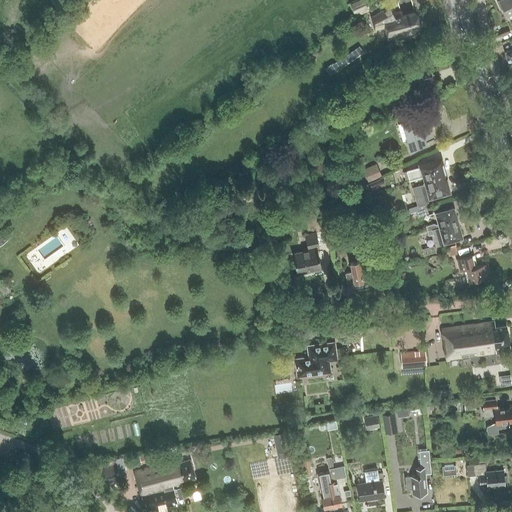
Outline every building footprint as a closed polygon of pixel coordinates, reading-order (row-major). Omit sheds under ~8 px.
[(511,0),(499,0),(500,0),(498,1),(502,9),(504,8),(507,15),(511,12),(511,0)] [(365,1),(351,6),(355,17),(369,11),(365,1)] [(415,12),(402,16),(401,12),(394,14),(391,7),(373,17),(376,27),(389,24),(390,26),(387,27),(389,34),(392,34),(393,37),(413,31),(412,29),(419,27),(418,23),(419,21),(419,18),(418,16),(416,15),(415,12)] [(402,69),(396,71),(397,77),(404,75),(407,87),(401,89),(405,101),(420,96),(417,85),(434,80),(429,64),(420,67),(419,64),(416,65),(415,63),(401,67),(402,69)] [(418,147),(426,144),(424,136),(425,135),(425,134),(430,132),(425,116),(413,119),(412,115),(404,118),(405,122),(403,122),(408,140),(412,151),(418,147)] [(436,179),(445,177),(440,161),(408,169),(410,179),(425,175),(426,177),(434,174),(436,179)] [(376,163),(362,170),(368,182),(382,176),(376,163)] [(430,196),(448,190),(445,177),(436,179),(434,174),(426,177),(427,182),(424,183),(424,184),(413,188),(418,206),(408,209),(409,213),(416,211),(426,207),(425,204),(430,202),(427,194),(429,193),(430,196)] [(385,184),(382,177),(371,182),(374,189),(385,184)] [(361,190),(354,192),(356,199),(363,197),(361,190)] [(426,207),(416,211),(418,216),(428,212),(426,207)] [(427,231),(457,223),(453,208),(436,212),(439,222),(426,226),(427,231)] [(445,243),(444,241),(461,237),(457,223),(427,231),(429,236),(433,235),(436,246),(445,243)] [(302,249),(303,251),(293,253),(297,274),(321,269),(317,248),(319,247),(316,234),(305,236),(308,248),(302,249)] [(372,250),(370,240),(364,242),(366,252),(372,250)] [(434,245),(422,249),(423,255),(435,251),(434,245)] [(472,255),(457,259),(460,271),(467,269),(470,281),(490,276),(487,263),(475,267),(472,255)] [(354,281),(354,282),(355,282),(356,287),(363,285),(362,281),(371,279),(369,268),(368,268),(366,260),(356,262),(355,259),(352,260),(352,263),(350,263),(352,272),(346,273),(348,283),(354,281)] [(495,321),(442,328),(446,360),(496,353),(495,348),(509,345),(507,326),(495,327),(495,321)] [(308,347),(310,358),(296,360),(298,377),(330,372),(328,361),(336,360),(334,344),(308,347)] [(424,351),(401,353),(402,369),(426,367),(424,351)] [(278,392),(293,391),(293,384),(277,385),(278,392)] [(475,409),(474,397),(463,399),(464,410),(475,409)] [(511,407),(500,409),(500,407),(497,407),(496,399),(483,401),(485,415),(493,414),(494,425),(487,426),(488,434),(499,433),(498,427),(504,426),(504,422),(511,421),(511,407)] [(408,409),(397,410),(398,417),(409,416),(408,409)] [(397,431),(394,412),(382,414),(385,433),(397,431)] [(378,428),(379,428),(377,415),(364,417),(366,430),(373,429),(373,428),(378,427),(378,428)] [(289,450),(285,432),(272,435),(276,453),(289,450)] [(415,476),(407,477),(408,489),(412,489),(412,494),(426,492),(425,473),(430,473),(428,450),(420,451),(422,468),(414,468),(415,476)] [(148,454),(139,456),(141,463),(150,460),(148,454)] [(479,464),(467,465),(468,476),(479,475),(479,485),(486,484),(486,487),(507,485),(506,476),(503,476),(503,470),(487,471),(485,457),(478,457),(479,464)] [(309,458),(302,459),(304,468),(311,466),(309,458)] [(180,459),(135,472),(145,511),(177,502),(173,488),(182,485),(181,482),(196,478),(191,459),(180,462),(180,459)] [(119,465),(101,470),(105,484),(123,479),(119,465)] [(455,465),(442,466),(443,475),(456,474),(455,465)] [(344,466),(328,470),(329,472),(333,493),(331,494),(332,499),(331,499),(332,507),(341,505),(335,480),(335,478),(346,476),(344,466)] [(363,471),(365,482),(358,483),(361,502),(382,498),(380,482),(383,481),(382,473),(378,473),(377,469),(363,471)] [(329,472),(317,474),(322,496),(321,496),(324,508),(332,507),(331,499),(332,499),(331,494),(333,493),(329,472)]
